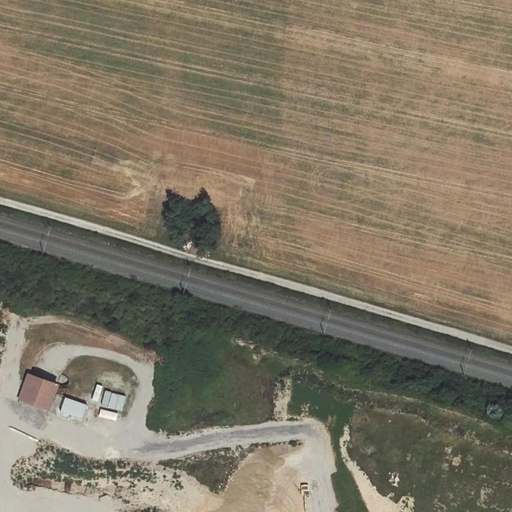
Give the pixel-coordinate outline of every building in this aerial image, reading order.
[(17,346),(14,366),(20,367),(23,347),(17,346)] [(56,385),(31,374),(20,400),(46,410),(56,385)] [(92,400),(98,401),(102,386),(96,384),(92,400)] [(108,405),(111,392),(105,390),(101,404),(108,405)] [(86,406),(65,399),(61,411),(81,419),(86,406)]
